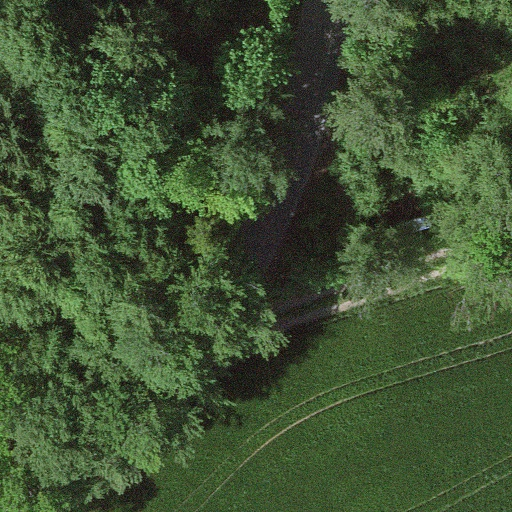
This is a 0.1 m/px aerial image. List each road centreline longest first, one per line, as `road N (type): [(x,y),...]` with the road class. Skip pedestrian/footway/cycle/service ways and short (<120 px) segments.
road 1 (unclassified): [(5,511),(189,342),(293,175),(327,0)]
road 2 (track): [(189,342),(511,254)]
